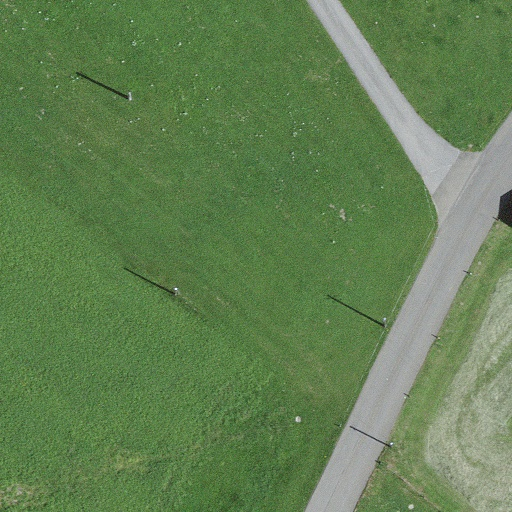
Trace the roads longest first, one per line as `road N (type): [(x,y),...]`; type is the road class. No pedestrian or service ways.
road 1 (tertiary): [(328,511),(396,366),(511,153)]
road 2 (track): [(479,208),(443,185),(322,0)]
